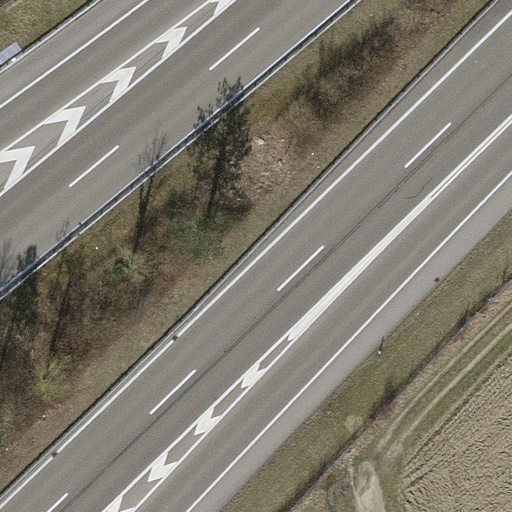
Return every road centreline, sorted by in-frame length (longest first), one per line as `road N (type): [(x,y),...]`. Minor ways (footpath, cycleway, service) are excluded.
road 1 (motorway): [(51,511),(511,66)]
road 2 (motorway): [(157,511),(511,120)]
road 3 (motorway): [(296,0),(0,246)]
road 4 (motorway): [(191,0),(0,129)]
road 5 (track): [(357,482),(511,328)]
